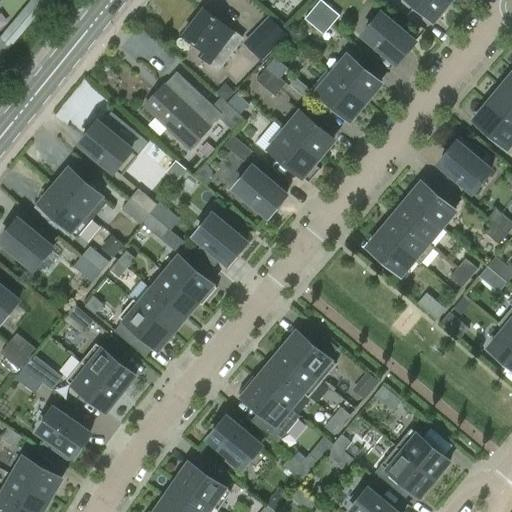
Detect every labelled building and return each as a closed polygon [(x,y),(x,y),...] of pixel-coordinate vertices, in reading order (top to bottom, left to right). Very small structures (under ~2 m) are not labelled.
[(320,0),(312,10),(331,26),(339,16),(320,0)] [(405,0),(432,22),(448,3),(444,0),(405,0)] [(217,68),(240,37),(204,9),(183,36),(201,50),(198,54),(217,68)] [(331,26),(312,10),(304,20),(323,36),(331,26)] [(397,63),(413,43),(379,15),(363,34),(397,63)] [(283,34),(267,19),(245,42),(260,57),(283,34)] [(348,56),(332,75),(364,102),(380,83),(348,56)] [(274,59),(266,69),(280,79),(287,70),(274,59)] [(286,84),(280,79),(266,69),(256,82),(275,98),(286,84)] [(221,98),(212,107),(175,73),(143,107),(189,149),(218,118),(233,131),(244,120),(221,98)] [(511,74),(500,89),(511,98),(511,74)] [(348,121),(364,102),(332,75),(316,94),(348,121)] [(511,98),(500,89),(487,104),(511,125),(511,98)] [(229,101),(241,111),(249,102),(237,92),(229,101)] [(511,141),(511,125),(487,104),(473,122),(506,149),(511,141)] [(300,113),(284,131),(317,159),(333,140),(300,113)] [(121,176),(137,156),(96,123),(80,143),(121,176)] [(313,164),(317,159),(284,131),(268,150),(308,184),(320,169),(313,164)] [(252,152),(233,136),(224,146),(243,162),(252,152)] [(488,160),(460,137),(438,163),(473,192),(489,172),(483,166),(488,160)] [(54,187),(92,220),(108,202),(69,168),(54,187)] [(269,216),(285,196),(251,168),(235,187),(269,216)] [(422,183),(407,200),(440,227),(454,210),(422,183)] [(92,220),(54,187),(38,205),(77,238),(92,220)] [(149,215),(150,214),(157,205),(138,189),(129,200),(149,215)] [(141,225),(142,223),(149,215),(129,200),(121,209),(141,225)] [(407,200),(394,215),(427,243),(440,227),(407,200)] [(158,204),(157,205),(150,214),(169,230),(177,220),(158,204)] [(486,219),(493,224),(506,235),(511,227),(511,223),(495,209),(486,219)] [(161,239),(169,230),(150,214),(149,215),(142,223),(161,239)] [(230,218),(224,226),(211,215),(195,235),(229,264),(245,244),(241,241),(248,233),(230,218)] [(394,215),(382,231),(414,258),(420,264),(433,248),(427,243),(394,215)] [(35,269),(51,249),(16,220),(0,240),(35,269)] [(498,245),(506,235),(493,224),(485,234),(498,245)] [(414,258),(382,231),(367,248),(400,276),(414,258)] [(82,258),(100,273),(109,262),(91,247),(82,258)] [(126,251),(119,261),(128,268),(136,258),(126,251)] [(180,256),(165,274),(198,301),(202,305),(217,287),(180,256)] [(511,271),(495,257),(486,267),(499,279),(505,284),(511,275),(511,271)] [(74,267),(93,282),(100,273),(82,258),(74,267)] [(465,259),(457,268),(470,278),(477,269),(465,259)] [(128,268),(119,261),(111,270),(120,278),(128,268)] [(492,288),(499,279),(486,267),(478,277),(492,288)] [(462,288),(470,278),(457,268),(449,277),(462,288)] [(165,274),(152,289),(185,316),(198,301),(165,274)] [(0,320),(1,322),(18,302),(0,287),(0,320)] [(152,289),(140,304),(173,331),(185,316),(152,289)] [(416,304),(435,320),(444,309),(424,294),(416,304)] [(95,313),(103,304),(94,296),(86,306),(95,313)] [(140,352),(149,341),(158,349),(173,331),(140,304),(134,299),(119,316),(123,320),(114,330),(140,352)] [(94,321),(76,305),(67,315),(86,330),(94,321)] [(511,307),(497,325),(504,330),(511,337),(511,307)] [(449,313),(440,323),(459,339),(468,329),(449,313)] [(298,331),(283,348),(322,381),(337,364),(330,358),(338,348),(317,330),(309,340),(298,331)] [(511,369),(511,337),(504,330),(488,349),(511,369)] [(9,344),(28,360),(36,350),(17,335),(9,344)] [(81,361),(121,393),(136,374),(96,343),(81,361)] [(28,360),(9,344),(1,354),(20,369),(28,360)] [(283,348),(270,364),(309,397),(322,381),(283,348)] [(31,358),(23,368),(35,377),(43,367),(31,358)] [(67,380),(106,412),(121,393),(81,361),(67,380)] [(309,397),(270,364),(258,379),(253,375),(253,376),(290,407),(303,392),(309,397)] [(35,377),(23,368),(16,378),(35,393),(43,383),(35,377)] [(361,384),(370,391),(378,381),(369,374),(361,384)] [(301,417),(290,407),(253,376),(238,393),(260,411),(252,421),(279,444),(301,417)] [(394,411),(402,401),(383,385),(375,395),(394,411)] [(340,407),(333,417),(342,424),(350,415),(340,407)] [(53,408),(38,429),(76,455),(90,434),(53,408)] [(261,446),(226,417),(209,437),(230,454),(225,460),(239,472),(261,446)] [(342,424),(333,417),(324,427),(333,434),(342,424)] [(396,446),(435,479),(450,460),(411,428),(396,446)] [(12,430),(5,441),(15,447),(22,437),(12,430)] [(334,443),(353,459),(360,450),(341,434),(334,443)] [(353,459),(334,443),(325,453),(344,469),(353,459)] [(420,497),(435,479),(396,446),(381,464),(420,497)] [(309,454),(301,464),(310,471),(318,462),(309,454)] [(25,456),(13,476),(50,497),(61,477),(25,456)] [(310,471),(301,464),(291,456),(283,465),(302,481),(310,471)] [(177,480),(219,509),(232,491),(190,462),(177,480)] [(35,511),(41,511),(50,497),(13,476),(3,493),(35,511)] [(166,497),(186,511),(207,511),(212,506),(218,510),(219,509),(177,480),(166,497)] [(267,502),(277,510),(290,494),(279,485),(266,501),(267,502)] [(308,511),(316,503),(297,487),(289,497),(307,511),(308,511)] [(395,511),(367,489),(351,508),(355,511),(395,511)] [(35,511),(3,493),(0,498),(0,511),(35,511)] [(186,511),(166,497),(155,511),(152,511),(149,510),(149,511),(151,511),(186,511)] [(258,511),(274,511),(277,510),(267,502),(258,511)]
